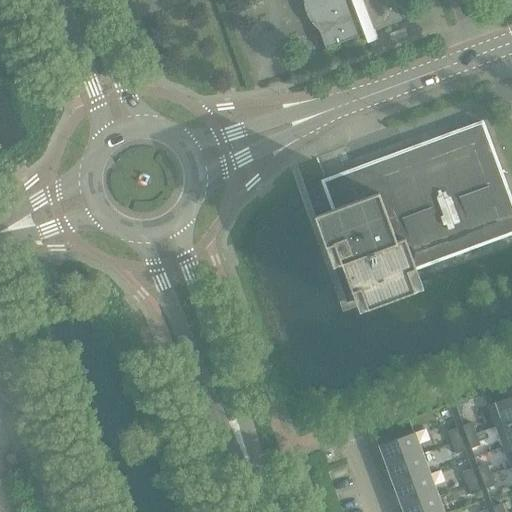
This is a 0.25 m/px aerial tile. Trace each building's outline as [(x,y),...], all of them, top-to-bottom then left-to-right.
[(318,30),(325,49),(326,49),(365,35),(364,30),(370,24),(371,25),(372,26),(374,27),(375,28),(377,28),(380,28),(382,28),(384,28),(401,21),(393,0),(304,0),(304,3),(305,6),(306,10),(307,13),(308,16),(310,19),(311,22),(314,25),(316,28),(318,30)] [(511,206),(482,124),(323,182),(334,210),(315,218),(327,248),(335,245),(342,264),(352,293),(361,290),(368,310),(415,293),(408,273),(511,234),(511,206)] [(511,421),(511,397),(487,407),(495,428),(511,421)] [(511,444),(511,421),(495,428),(503,448),(511,444)] [(474,436),(470,425),(463,427),(467,439),(474,436)] [(461,441),(457,429),(450,432),(454,444),(461,441)] [(414,435),(381,448),(388,468),(422,455),(414,435)] [(479,447),(474,436),(467,439),(471,450),(479,447)] [(465,452),(461,441),(454,444),(458,455),(465,452)] [(511,467),(511,444),(503,448),(510,469),(511,467)] [(20,465),(15,454),(6,457),(11,468),(20,465)] [(422,455),(388,468),(396,488),(429,476),(422,455)] [(489,476),(485,465),(478,468),(482,479),(489,476)] [(476,481),(472,470),(465,473),(469,484),(476,481)] [(429,476),(396,488),(403,508),(437,496),(429,476)] [(494,488),(489,476),(482,479),(486,490),(494,488)] [(480,492),(476,481),(469,484),(473,495),(480,492)] [(442,511),(437,496),(403,508),(404,511),(442,511)]
